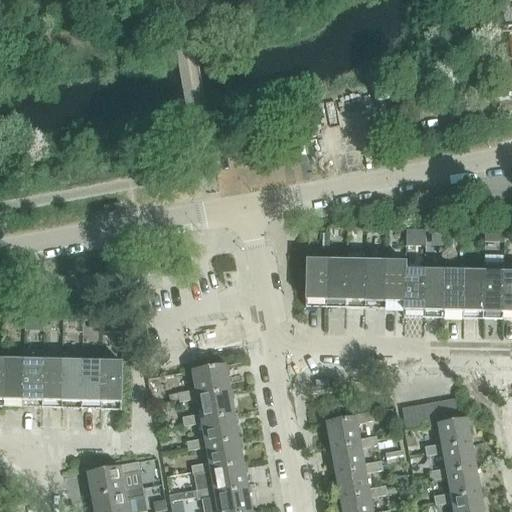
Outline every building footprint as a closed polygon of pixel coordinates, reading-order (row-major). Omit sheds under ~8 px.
[(326,309),(327,263),(306,263),(305,310),(326,309)] [(347,264),(327,263),(326,309),(346,310),(347,264)] [(366,264),(347,264),(346,310),(365,311),(366,264)] [(385,311),(386,264),(366,264),(365,311),(385,311)] [(404,311),(405,265),(386,264),(385,311),(404,311)] [(406,273),(406,265),(405,265),(404,311),(404,319),(424,320),(425,273),(406,273)] [(424,320),(444,320),(445,274),(425,273),(424,320)] [(463,321),(464,274),(445,274),(444,320),(463,321)] [(464,274),(463,321),(483,321),(484,275),(464,274)] [(504,275),(484,275),(483,321),(502,322),(504,275)] [(511,275),(504,275),(502,322),(511,321),(511,275)] [(23,410),(24,363),(4,362),(3,409),(23,410)] [(42,410),(43,363),(24,363),(23,410),(42,410)] [(42,410),(62,410),(63,364),(43,363),(42,410)] [(62,410),(82,411),(83,364),(63,364),(62,410)] [(82,411),(101,411),(102,365),(83,364),(82,411)] [(102,365),(101,411),(121,412),(123,365),(102,365)] [(180,404),(197,401),(196,399),(231,392),(227,367),(192,373),(195,392),(178,395),(180,404)] [(184,429),(201,426),(201,423),(236,417),(231,392),(196,399),(197,401),(200,417),(183,420),(184,429)] [(445,403),(449,425),(459,423),(455,401),(445,403)] [(434,405),(438,427),(449,425),(445,403),(434,405)] [(434,405),(423,407),(427,428),(437,427),(438,427),(434,405)] [(423,407),(412,409),(417,430),(427,428),(423,407)] [(417,430),(412,409),(402,410),(406,432),(417,430)] [(326,425),(331,451),(361,445),(361,441),(358,426),(374,423),(372,414),(355,417),(355,420),(326,425)] [(189,453),(206,450),(205,447),(240,441),(236,417),(201,423),(201,426),(204,441),(187,444),(189,453)] [(426,458),(442,455),(442,452),(473,447),(468,421),(459,423),(449,425),(438,427),(437,427),(441,446),(425,449),(426,458)] [(331,451),(335,475),(366,470),(365,466),(362,450),(378,448),(377,438),(361,441),(361,445),(331,451)] [(193,477),(210,474),(210,472),(245,466),(240,441),(205,447),(206,450),(208,465),(192,468),(193,477)] [(431,483),(447,480),(446,477),(477,472),(473,447),(442,452),(442,455),(445,471),(429,474),(431,483)] [(335,475),(340,500),(370,495),(370,491),(367,475),(383,472),(381,463),(365,466),(366,470),(335,475)] [(87,476),(92,501),(127,495),(126,492),(123,477),(140,473),(138,464),(120,468),(120,470),(87,476)] [(198,502),(215,499),(214,496),(249,490),(245,466),(210,472),(210,474),(213,490),(196,493),(198,502)] [(451,502),(482,496),(477,472),(446,477),(447,480),(450,496),(434,498),(436,508),(451,505),(451,502)] [(370,495),(340,500),(341,511),(373,511),(371,500),(387,497),(386,488),(370,491),(370,495)] [(127,495),(92,501),(93,511),(129,511),(128,501),(145,498),(143,489),(126,492),(127,495)] [(253,511),(249,490),(214,496),(215,499),(216,511),(253,511)] [(451,502),(451,505),(452,511),(484,511),(482,496),(451,502)]
